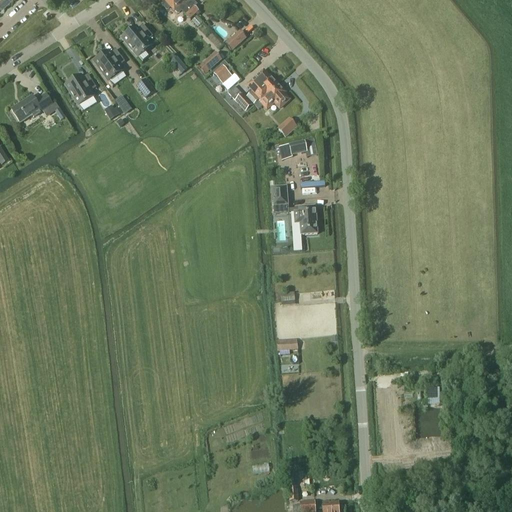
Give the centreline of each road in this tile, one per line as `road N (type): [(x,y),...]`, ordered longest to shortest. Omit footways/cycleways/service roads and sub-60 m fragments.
road 1 (tertiary): [(365,511),(340,106),(252,0)]
road 2 (track): [(511,345),(360,354)]
